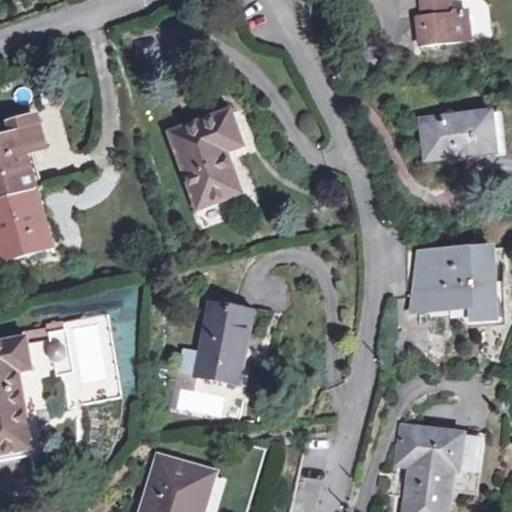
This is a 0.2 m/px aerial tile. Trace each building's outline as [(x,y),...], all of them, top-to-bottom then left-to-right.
[(468,41),(465,14),(449,15),(447,0),(418,0),(420,18),(416,18),(419,46),(468,41)] [(220,141),(238,134),(230,112),(171,134),(198,207),(239,193),(226,155),(220,141)] [(497,152),(492,114),(421,121),(425,159),(497,152)] [(18,120),(28,156),(49,150),(41,120),(28,123),(26,117),(18,120)] [(0,139),(0,202),(33,193),(24,157),(28,156),(18,120),(9,122),(12,136),(0,139)] [(243,149),(238,134),(220,141),(226,155),(243,149)] [(33,193),(0,202),(0,263),(56,248),(50,227),(43,229),(33,193)] [(496,321),(492,250),(420,255),(413,313),(473,310),(474,322),(496,321)] [(253,314),(209,305),(196,377),(239,385),(253,314)] [(32,371),(27,341),(0,345),(0,455),(31,450),(18,372),(32,371)] [(457,472),(463,435),(402,427),(397,464),(410,465),(403,511),(446,511),(452,471),(457,472)] [(160,460),(144,511),(202,511),(214,476),(160,460)]
